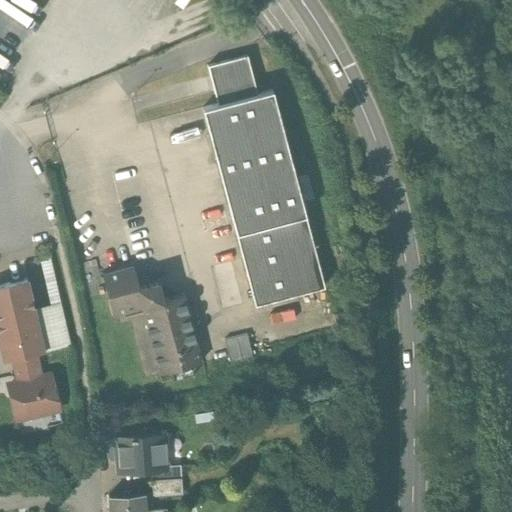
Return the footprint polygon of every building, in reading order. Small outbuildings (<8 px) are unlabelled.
[(271,91),(257,94),(246,56),(206,67),(217,106),(201,110),(254,306),(324,288),(271,91)] [(69,346),(49,258),(39,260),(50,305),(33,309),(43,352),(69,346)] [(182,296),(162,302),(157,283),(138,288),(132,267),(102,275),(112,316),(142,308),(159,375),(200,364),(182,296)] [(26,280),(0,285),(0,350),(2,361),(10,359),(36,353),(43,352),(33,309),(26,280)] [(248,326),(226,332),(231,355),(254,349),(248,326)] [(36,353),(10,359),(16,383),(41,377),(36,353)] [(16,383),(8,385),(16,420),(57,410),(49,375),(41,377),(16,383)] [(160,436),(135,438),(135,437),(129,438),(116,439),(118,472),(150,469),(162,469),(162,467),(161,462),(165,460),(164,444),(160,443),(160,436)] [(180,466),(162,467),(162,469),(150,469),(151,481),(181,479),(180,466)] [(181,479),(151,481),(152,497),(182,495),(181,479)] [(144,511),(144,494),(108,497),(108,511),(144,511)] [(294,511),(289,497),(278,501),(281,511),(294,511)]
